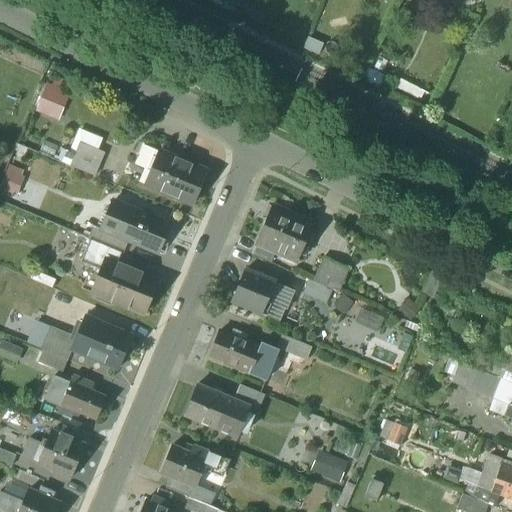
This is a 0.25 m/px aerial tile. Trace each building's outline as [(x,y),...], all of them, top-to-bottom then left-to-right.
[(60,120),(71,94),(47,85),(36,110),(60,120)] [(94,175),(109,139),(77,127),(63,162),(94,175)] [(207,170),(159,150),(151,169),(145,166),(139,181),(193,203),(207,170)] [(135,209),(114,200),(101,229),(123,238),(135,209)] [(313,223),(272,206),(257,242),(275,250),(298,259),(313,223)] [(169,223),(135,209),(123,238),(157,252),(169,223)] [(121,252),(89,238),(80,261),(101,269),(106,259),(116,263),(121,252)] [(275,250),(257,242),(252,255),(270,262),(275,250)] [(116,263),(106,259),(101,269),(92,292),(112,300),(126,267),(116,263)] [(324,259),(315,281),(338,291),(347,269),(324,259)] [(126,267),(112,300),(144,313),(158,280),(126,267)] [(274,281),(245,269),(232,301),(267,315),(274,299),(268,297),(274,281)] [(433,270),(422,294),(434,299),(443,275),(433,270)] [(309,280),(303,292),(328,303),(333,290),(309,280)] [(358,308),(351,332),(375,339),(382,315),(358,308)] [(131,335),(85,315),(76,337),(71,349),(73,350),(117,368),(131,335)] [(76,337),(51,327),(41,349),(44,350),(68,360),(73,350),(71,349),(76,337)] [(220,332),(210,355),(223,361),(223,363),(265,381),(278,350),(276,349),(261,343),(259,348),(220,332)] [(282,336),(276,349),(278,350),(305,361),(311,348),(282,336)] [(0,358),(19,362),(22,346),(0,340),(0,358)] [(68,360),(44,350),(39,362),(63,372),(68,360)] [(511,372),(506,370),(501,380),(511,385),(511,372)] [(501,380),(479,372),(473,391),(493,399),(501,380)] [(94,385),(74,376),(62,404),(96,419),(106,396),(91,390),(94,385)] [(511,385),(501,380),(493,399),(509,404),(511,405),(511,385)] [(226,396),(197,384),(184,414),(213,426),(226,396)] [(265,395),(240,384),(234,399),(250,406),(249,407),(258,411),(265,395)] [(226,396),(213,426),(237,437),(249,407),(250,406),(234,399),(226,396)] [(509,404),(493,399),(490,409),(505,415),(509,404)] [(408,429),(397,424),(389,440),(401,445),(408,429)] [(60,434),(52,431),(46,444),(38,462),(54,469),(53,471),(70,478),(84,445),(73,440),(75,434),(62,429),(60,434)] [(32,439),(24,456),(38,462),(46,444),(32,439)] [(190,454),(172,446),(161,473),(171,477),(195,487),(206,460),(190,454)] [(228,461),(193,446),(190,454),(206,460),(203,468),(222,476),(228,461)] [(0,448),(0,461),(12,467),(17,456),(0,448)] [(321,455),(315,470),(338,480),(345,465),(321,455)] [(511,464),(490,456),(479,487),(511,498),(511,464)] [(465,482),(479,487),(483,474),(469,469),(465,482)] [(171,477),(166,489),(189,498),(209,506),(214,495),(195,487),(171,477)] [(384,484),(373,479),(365,497),(376,502),(384,484)] [(37,493),(28,489),(22,502),(0,492),(0,511),(2,511),(55,511),(59,503),(50,499),(53,492),(40,486),(37,493)] [(479,487),(474,499),(496,507),(500,496),(479,487)] [(485,511),(489,505),(463,494),(457,508),(466,511),(485,511)] [(209,506),(189,498),(184,509),(190,511),(216,511),(217,509),(209,506)] [(161,500),(158,506),(172,511),(190,511),(184,509),(184,511),(161,500)] [(172,511),(158,506),(145,501),(140,511),(172,511)]
